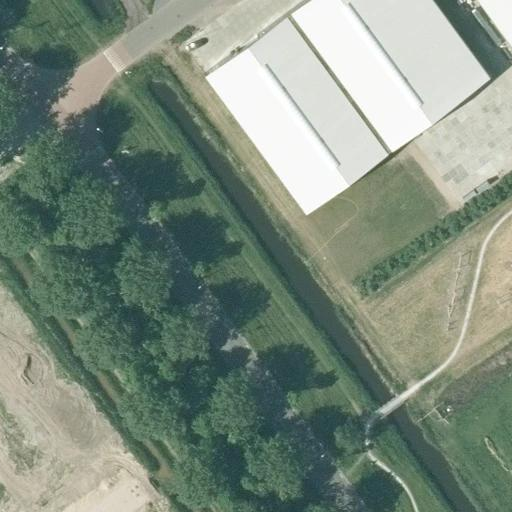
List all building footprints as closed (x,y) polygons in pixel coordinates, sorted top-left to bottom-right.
[(408,0),(304,0),(205,73),(305,209),(472,86),(408,0)] [(511,0),(478,0),(511,45),(511,0)] [(0,429),(25,410),(10,390),(19,383),(10,372),(0,379),(0,429)] [(94,431),(76,444),(101,477),(102,477),(101,476),(118,463),(94,431)] [(76,444),(59,457),(84,490),(101,477),(76,444)] [(59,457),(42,470),(66,502),(82,490),(83,491),(84,490),(59,457)] [(42,470),(23,484),(44,511),(52,511),(66,502),(42,470)]
